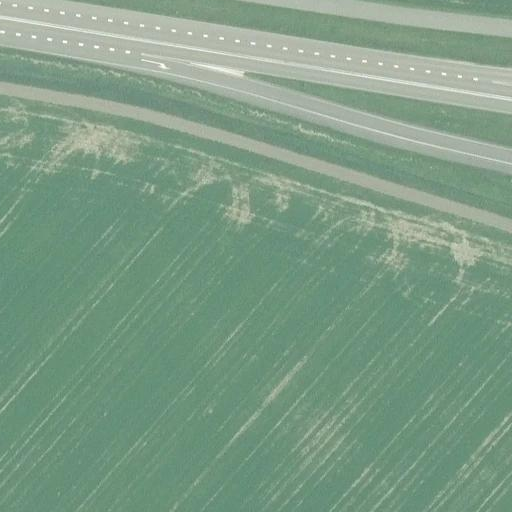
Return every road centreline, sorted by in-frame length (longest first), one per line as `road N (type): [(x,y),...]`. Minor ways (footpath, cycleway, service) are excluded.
road 1 (trunk): [(144,41),(223,81),(511,156)]
road 2 (trunk): [(144,41),(489,96)]
road 3 (unclassified): [(511,30),(295,0)]
road 4 (trunk): [(0,18),(144,41)]
